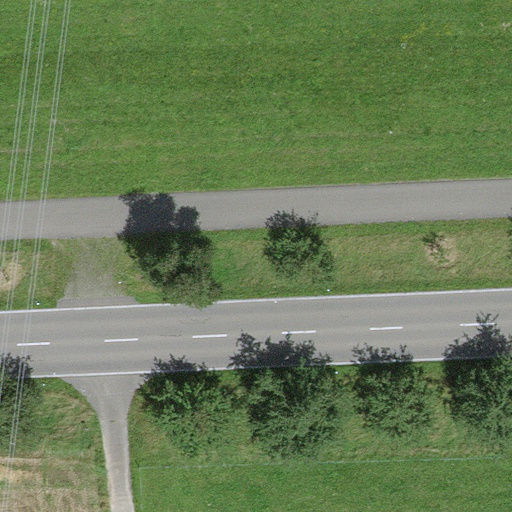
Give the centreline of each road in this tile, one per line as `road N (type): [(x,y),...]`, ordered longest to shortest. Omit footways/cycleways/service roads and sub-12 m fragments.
road 1 (track): [(0,220),(511,195)]
road 2 (secondary): [(511,322),(0,345)]
road 3 (track): [(114,511),(96,340)]
road 4 (track): [(99,216),(96,340)]
